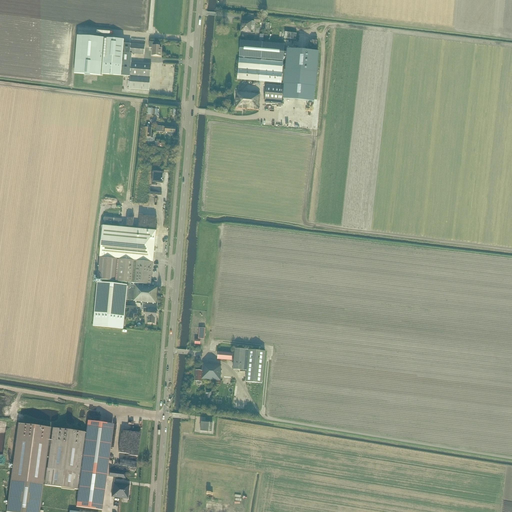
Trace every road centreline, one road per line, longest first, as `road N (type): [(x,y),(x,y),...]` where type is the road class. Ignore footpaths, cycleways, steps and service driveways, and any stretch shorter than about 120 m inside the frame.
road 1 (tertiary): [(157,511),(200,0)]
road 2 (track): [(170,351),(220,361),(266,418),(511,458)]
